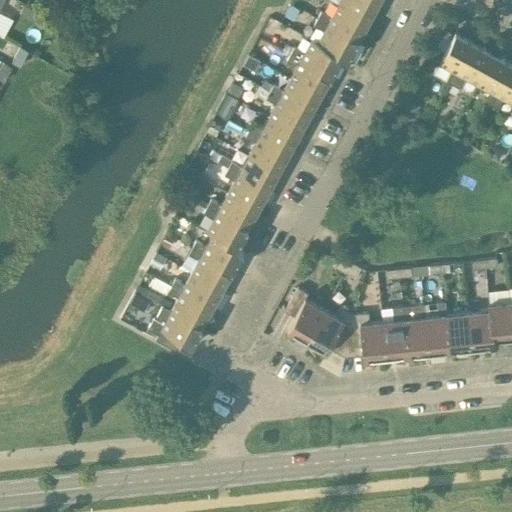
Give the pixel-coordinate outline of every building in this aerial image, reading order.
[(368,20),(379,1),(377,0),(339,0),(338,3),(368,20)] [(358,39),(368,20),(338,3),(332,15),(321,9),(317,16),(358,39)] [(291,4),(285,14),(293,19),(299,8),(291,4)] [(42,14),(34,10),(30,19),(37,23),(42,14)] [(347,58),(358,39),(317,16),(313,24),(324,29),(317,41),(342,54),(341,55),(347,58)] [(452,83),(475,42),(455,31),(439,61),(451,68),(446,79),(452,83)] [(294,45),(290,51),(331,73),(341,55),(342,54),(317,41),(312,38),(304,51),(294,45)] [(475,42),(452,83),(459,86),(465,76),(477,83),(494,52),(475,42)] [(12,59),(14,61),(20,64),(28,49),(20,45),(12,59)] [(331,73),(290,51),(286,59),(297,64),(291,76),(321,93),(331,73)] [(483,100),(490,103),(511,63),(511,62),(494,52),(477,83),(489,89),(483,100)] [(0,69),(0,76),(4,79),(12,65),(4,61),(0,69)] [(511,63),(490,103),(497,107),(503,97),(511,101),(511,63)] [(274,82),(270,90),(310,112),(321,93),(291,76),(284,88),(274,82)] [(270,115),(300,131),(310,112),(270,90),(259,84),(255,91),(276,103),(270,115)] [(238,98),(226,91),(215,110),(217,111),(227,117),(238,98)] [(406,107),(415,112),(419,104),(410,100),(406,107)] [(253,121),(249,128),(289,150),(300,131),(270,115),(263,126),(253,121)] [(213,119),(207,130),(215,135),(222,124),(213,119)] [(289,150),(249,128),(245,135),(255,141),(249,153),(279,169),(289,150)] [(494,145),(489,153),(498,158),(501,154),(499,148),(494,145)] [(196,149),(188,163),(201,170),(209,156),(196,149)] [(228,166),(268,188),(279,169),(249,153),(242,165),(219,152),(215,159),(228,166)] [(268,188),(228,166),(224,174),(234,179),(228,191),(258,208),(268,188)] [(211,196),(207,205),(247,227),(258,208),(228,191),(222,202),(211,196)] [(207,230),(213,233),(237,246),(237,245),(247,227),(207,205),(203,211),(214,217),(207,230)] [(161,242),(169,246),(174,237),(166,233),(161,242)] [(243,248),(237,245),(237,246),(213,233),(206,244),(196,239),(192,246),(232,268),(243,248)] [(198,259),(192,271),(222,287),(232,268),(192,246),(188,253),(198,259)] [(149,263),(161,269),(167,257),(156,251),(149,263)] [(344,270),(350,260),(339,253),(333,264),(344,270)] [(497,265),(496,256),(484,257),(485,266),(497,265)] [(485,266),(484,257),(471,259),(472,268),(485,266)] [(355,276),(361,266),(350,260),(344,270),(355,276)] [(453,261),(441,262),(442,271),(454,270),(453,261)] [(430,272),(442,271),(441,262),(429,263),(430,272)] [(399,276),(412,274),(411,265),(398,267),(399,276)] [(387,277),(399,276),(398,267),(386,268),(387,277)] [(211,306),(222,287),(192,271),(186,282),(175,277),(171,284),(211,306)] [(178,297),(171,309),(201,325),(211,306),(171,284),(167,291),(178,297)] [(306,338),(324,307),(305,296),(308,291),(298,285),(284,309),(294,314),(287,327),(306,338)] [(160,302),(163,295),(154,290),(150,297),(160,302)] [(511,335),(511,316),(510,299),(488,301),(488,307),(489,307),(492,337),(494,337),(511,335)] [(429,350),(450,348),(446,312),(445,300),(437,301),(438,313),(425,314),(429,350)] [(402,304),(407,352),(429,350),(425,314),(424,302),(402,304)] [(148,327),(145,332),(174,348),(179,338),(191,344),(201,325),(171,309),(162,304),(156,315),(154,315),(148,327)] [(392,306),(381,307),(382,319),(386,355),(407,352),(402,304),(392,306)] [(326,349),(328,346),(344,355),(354,312),(340,305),(335,313),(324,307),(306,338),(326,349)] [(494,343),(494,337),(492,337),(489,307),(488,307),(468,310),(472,345),(494,343)] [(472,345),(468,310),(446,312),(450,348),(472,345)] [(344,355),(363,357),(386,355),(382,319),(369,320),(368,311),(354,312),(344,355)]
